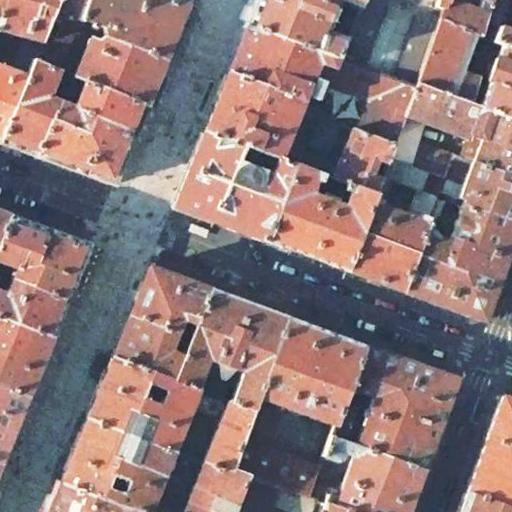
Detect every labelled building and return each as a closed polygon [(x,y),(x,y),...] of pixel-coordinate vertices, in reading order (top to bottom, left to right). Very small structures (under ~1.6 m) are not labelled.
[(1,0),(0,6),(0,31),(23,38),(39,43),(56,0),(1,0)] [(162,0),(56,0),(39,43),(31,60),(57,71),(73,32),(76,33),(81,20),(100,27),(103,36),(162,61),(175,28),(184,6),(162,0)] [(192,0),(149,104),(152,105),(170,105),(188,104),(202,104),(209,104),(250,0),(192,0)] [(256,0),(246,26),(336,59),(342,44),(336,42),(319,35),(333,0),(352,0),(353,0),(359,3),(359,0),(256,0)] [(359,3),(353,0),(348,13),(344,12),(337,30),(340,32),(336,42),(342,44),(359,3)] [(445,2),(438,0),(359,0),(359,3),(342,44),(336,59),(414,87),(416,83),(438,21),(445,2)] [(446,0),(445,2),(438,21),(474,34),(493,41),(498,27),(507,4),(508,0),(446,0)] [(474,34),(438,21),(416,83),(479,106),(485,90),(475,87),(478,79),(460,73),(474,34)] [(336,59),(246,26),(238,47),(227,73),(320,107),(336,59)] [(511,32),(498,27),(493,41),(501,44),(511,48),(511,32)] [(83,81),(144,105),(155,78),(162,61),(103,36),(94,40),(88,38),(73,77),(83,81)] [(39,43),(23,38),(16,55),(31,60),(39,43)] [(511,48),(501,44),(496,59),(494,59),(486,81),(488,82),(485,90),(479,106),(491,111),(511,118),(511,48)] [(31,60),(16,55),(10,71),(25,76),(31,60)] [(414,87),(336,59),(320,107),(316,117),(320,118),(338,125),(349,129),(393,145),(403,116),(414,87)] [(57,71),(31,60),(25,76),(0,137),(0,143),(20,151),(34,156),(50,119),(57,101),(46,97),(57,71)] [(10,71),(0,67),(0,137),(25,76),(10,71)] [(320,107),(227,73),(213,106),(203,132),(245,147),(256,151),(280,160),(298,110),(316,117),(320,107)] [(101,129),(130,140),(144,105),(83,81),(71,109),(103,124),(101,129)] [(479,106),(416,83),(414,87),(403,116),(424,124),(468,140),(470,135),(480,139),(491,111),(479,106)] [(103,124),(71,109),(65,125),(126,150),(130,140),(101,129),(103,124)] [(511,118),(491,111),(480,139),(472,161),(511,176),(511,118)] [(424,124),(403,116),(393,145),(388,158),(442,178),(451,153),(418,141),(424,124)] [(338,125),(320,118),(310,145),(328,152),(338,125)] [(73,171),(111,185),(126,150),(65,125),(50,119),(34,156),(73,171)] [(393,145),(349,129),(331,179),(375,195),(380,179),(366,174),(372,159),(386,164),(388,158),(393,145)] [(245,147),(203,132),(185,175),(172,207),(217,224),(266,242),(294,165),(280,160),(256,151),(251,165),(240,161),(245,147)] [(401,291),(423,231),(425,225),(435,196),(442,178),(388,158),(386,164),(380,179),(375,195),(346,271),(377,283),(401,291)] [(511,176),(472,161),(459,197),(463,198),(460,205),(482,213),(485,207),(511,217),(511,176)] [(309,258),(346,271),(375,195),(331,179),(294,165),(266,242),(309,258)] [(444,199),(435,196),(425,225),(431,228),(436,215),(438,216),(444,199)] [(482,213),(460,205),(447,240),(423,231),(401,291),(434,303),(482,321),(503,265),(511,239),(511,217),(485,207),(482,213)] [(37,227),(7,216),(0,234),(0,263),(12,269),(9,279),(65,300),(73,280),(87,245),(37,227)] [(181,280),(148,267),(135,298),(128,316),(176,333),(182,318),(194,323),(208,289),(181,280)] [(0,316),(50,336),(60,312),(65,300),(9,279),(3,296),(0,294),(0,316)] [(239,301),(208,289),(194,323),(188,338),(172,380),(196,389),(207,360),(215,363),(214,367),(219,369),(217,375),(223,377),(225,371),(231,373),(232,369),(240,372),(230,401),(252,409),(256,398),(286,318),(239,301)] [(0,316),(0,388),(25,398),(39,363),(50,336),(0,316)] [(111,357),(172,380),(188,338),(176,333),(128,316),(118,341),(111,357)] [(329,334),(286,318),(256,398),(334,426),(363,346),(329,334)] [(329,438),(421,470),(440,419),(455,379),(399,359),(363,346),(334,426),(329,438)] [(172,380),(111,357),(96,394),(86,419),(172,451),(189,409),(196,389),(172,380)] [(25,398),(0,388),(0,458),(13,426),(25,398)] [(230,401),(196,389),(189,409),(215,419),(217,424),(202,462),(229,472),(241,439),(252,409),(230,401)] [(511,400),(500,396),(486,436),(465,493),(511,509),(511,400)] [(148,511),(172,451),(86,419),(71,456),(60,483),(141,511),(148,511)] [(421,470),(329,438),(322,456),(334,461),(341,458),(343,452),(352,456),(339,492),(313,482),(307,499),(327,505),(345,511),(406,511),(412,495),(421,470)] [(318,468),(241,439),(229,472),(245,477),(307,499),(313,482),(318,468)] [(229,472),(202,462),(182,511),(232,511),(245,477),(229,472)] [(232,511),(267,511),(271,505),(284,509),(282,511),(324,511),(327,505),(307,499),(245,477),(232,511)] [(141,511),(60,483),(48,511),(141,511)] [(511,511),(511,509),(465,493),(457,511),(511,511)]
